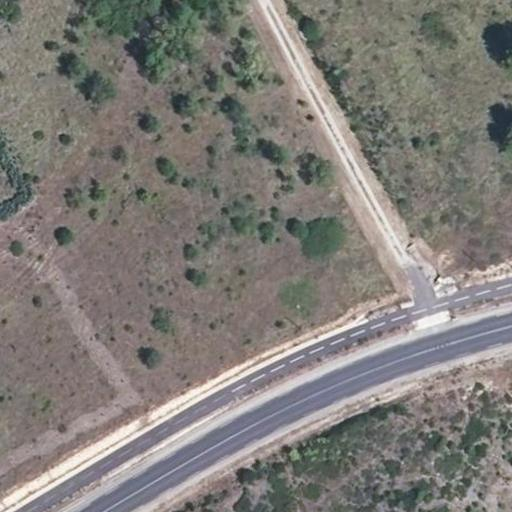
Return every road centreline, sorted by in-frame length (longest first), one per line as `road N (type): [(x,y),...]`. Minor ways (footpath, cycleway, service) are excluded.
road 1 (tertiary): [(98,511),(322,392),(511,327)]
road 2 (track): [(444,345),(264,0)]
